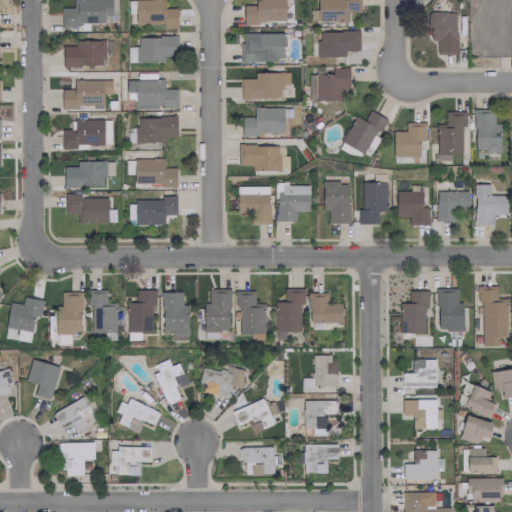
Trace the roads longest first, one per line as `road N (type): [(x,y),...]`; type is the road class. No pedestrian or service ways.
road 1 (residential): [(32,257),(511,256)]
road 2 (residential): [(0,502),(370,501)]
road 3 (residential): [(211,0),(212,259)]
road 4 (residential): [(28,0),(32,257)]
road 5 (residential): [(369,256),(370,511)]
